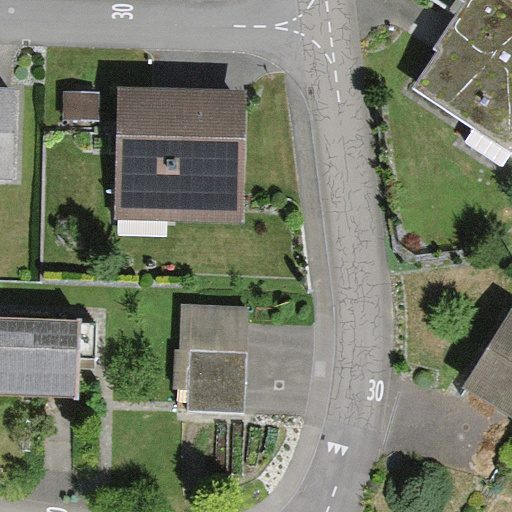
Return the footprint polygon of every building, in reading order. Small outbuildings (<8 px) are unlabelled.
[(509,164),(511,159),(511,10),(496,0),(460,0),(453,12),(461,17),(433,58),(442,64),(417,101),(509,164)] [(243,217),(245,94),(119,91),(117,215),(243,217)] [(64,92),(64,120),(101,120),(101,92),(64,92)] [(0,191),(12,192),(12,100),(0,100),(0,191)] [(245,418),(250,311),(182,307),(180,353),(175,353),(173,394),(189,395),(188,415),(245,418)] [(511,324),(509,322),(462,404),(511,432),(511,324)] [(98,330),(0,329),(0,411),(80,412),(80,370),(98,370),(98,330)]
